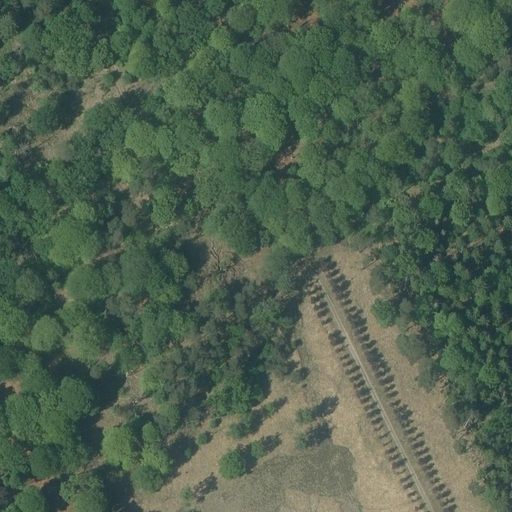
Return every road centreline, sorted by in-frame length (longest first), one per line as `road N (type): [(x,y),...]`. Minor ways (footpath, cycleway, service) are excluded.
road 1 (track): [(432,511),(313,271),(132,104)]
road 2 (unclassified): [(0,270),(215,0)]
